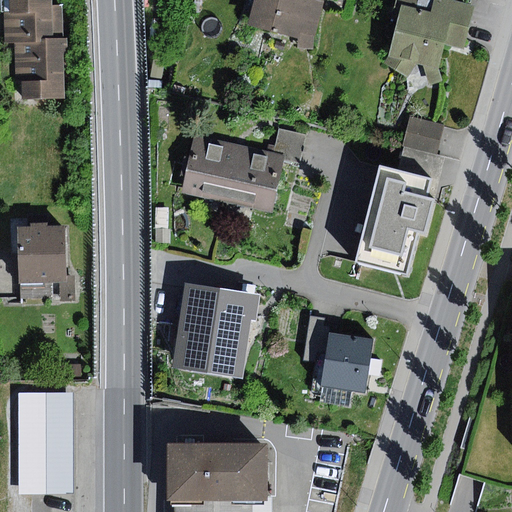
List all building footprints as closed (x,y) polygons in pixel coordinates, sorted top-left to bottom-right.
[(0,0),(0,13),(3,13),(4,43),(15,43),(16,82),(24,100),(67,98),(66,56),(72,56),(71,35),(57,36),(57,26),(66,26),(65,3),(56,3),(55,0),(0,0)] [(254,0),(248,25),(298,39),(297,48),(313,50),(325,3),(315,0),(254,0)] [(436,0),(432,16),(402,9),(390,56),(385,64),(408,78),(417,64),(422,66),(438,70),(445,44),(462,48),(472,8),(441,0),(436,0)] [(155,51),(151,77),(162,79),(167,53),(155,51)] [(438,70),(422,66),(430,85),(443,82),(438,70)] [(443,127),(410,118),(403,144),(436,153),(443,127)] [(306,135),(279,129),(274,154),(286,156),(301,159),(306,135)] [(239,146),(194,136),(182,193),(227,202),(239,146)] [(274,154),(239,146),(227,202),(273,212),(286,156),(274,154)] [(433,180),(380,167),(356,262),(407,275),(418,232),(426,234),(434,201),(428,200),(433,180)] [(156,208),(156,230),(169,230),(169,208),(156,208)] [(31,228),(17,228),(19,285),(61,284),(68,284),(66,227),(47,228),(47,223),(31,223),(31,228)] [(169,230),(156,230),(156,244),(171,244),(171,229),(169,230)] [(68,284),(61,284),(61,302),(75,301),(75,283),(68,284)] [(260,296),(186,284),(172,368),(242,379),(251,322),(256,323),(260,296)] [(326,353),(329,334),(330,327),(324,326),(326,317),(310,315),(304,360),(315,361),(316,352),(326,353)] [(373,340),(329,334),(326,353),(322,387),(352,392),(366,393),(369,368),(373,340)] [(352,392),(322,387),(320,402),(350,406),(352,392)] [(73,394),(18,394),(19,494),(67,494),(67,492),(74,492),(73,394)] [(270,443),(170,445),(171,499),(176,500),(270,498),(270,443)] [(252,511),(252,500),(176,500),(176,511),(252,511)]
